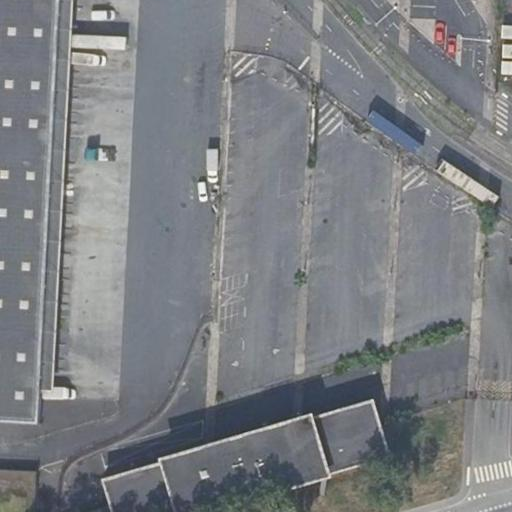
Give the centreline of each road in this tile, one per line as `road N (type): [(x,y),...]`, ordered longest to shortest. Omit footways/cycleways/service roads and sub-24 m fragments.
road 1 (unknown): [(273,83),(261,414)]
road 2 (unknown): [(351,147),(347,392)]
road 3 (unclassified): [(511,203),(354,91),(360,74),(346,45)]
road 4 (unknown): [(430,374),(433,198)]
road 5 (unknown): [(132,455),(261,414)]
